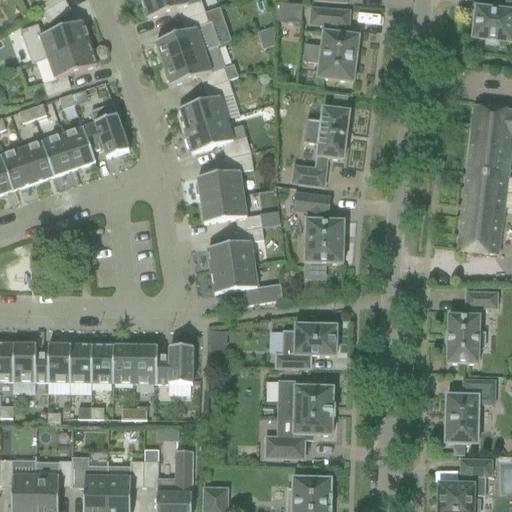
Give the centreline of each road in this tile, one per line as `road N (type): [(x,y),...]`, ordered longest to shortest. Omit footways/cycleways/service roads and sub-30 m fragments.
road 1 (residential): [(384,511),(388,303),(421,0)]
road 2 (residential): [(0,310),(160,311),(174,303),(156,182)]
road 3 (residential): [(156,182),(100,0)]
road 4 (residential): [(0,239),(156,182)]
